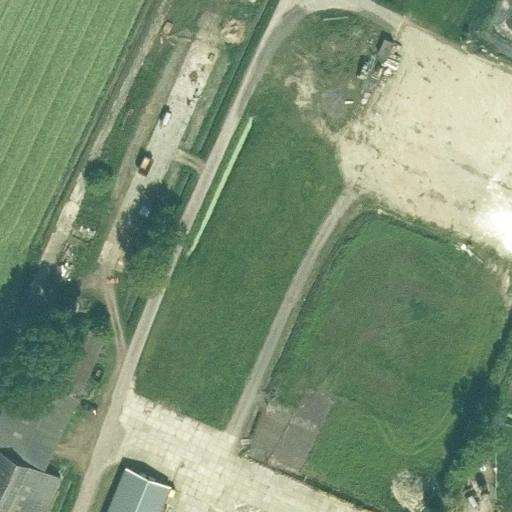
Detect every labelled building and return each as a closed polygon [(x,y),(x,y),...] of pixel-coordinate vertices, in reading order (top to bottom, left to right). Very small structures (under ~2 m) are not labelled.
[(377,51),(379,52),(386,55),(393,40),(385,37),(383,36),(377,51)] [(77,320),(49,381),(76,394),(106,332),(77,320)] [(22,368),(0,413),(0,445),(41,466),(76,394),(49,381),(22,368)] [(24,511),(43,511),(61,475),(41,466),(0,445),(0,500),(20,510),(24,511)] [(157,511),(169,484),(125,465),(105,511),(157,511)]
